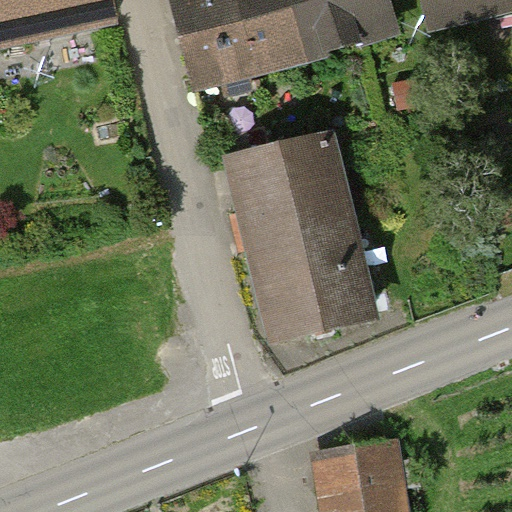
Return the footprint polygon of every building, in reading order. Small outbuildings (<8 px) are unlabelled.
[(8,0),(0,0),(0,34),(15,31),(8,0)] [(100,0),(8,0),(15,31),(103,12),(100,0)] [(382,31),(373,0),(181,0),(205,81),(382,31)] [(511,4),(511,0),(418,0),(425,26),(511,4)] [(319,144),(228,161),(262,336),(352,318),(319,144)] [(22,265),(0,270),(0,355),(43,345),(22,265)] [(398,511),(390,449),(316,459),(323,511),(398,511)]
